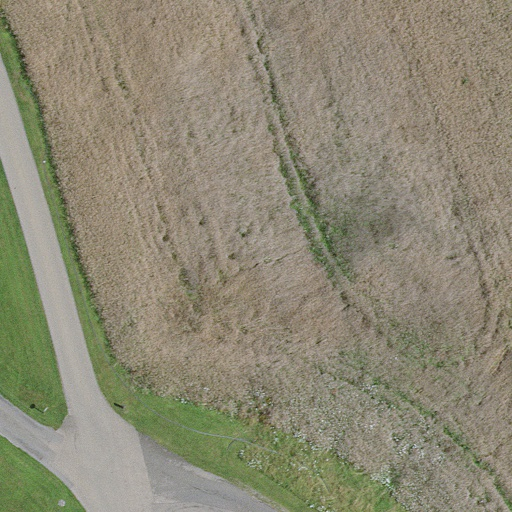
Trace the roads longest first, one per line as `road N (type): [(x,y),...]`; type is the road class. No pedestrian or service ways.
road 1 (unclassified): [(114,486),(0,110)]
road 2 (unclassified): [(246,511),(165,487),(114,486)]
road 3 (unclassified): [(114,486),(0,413)]
